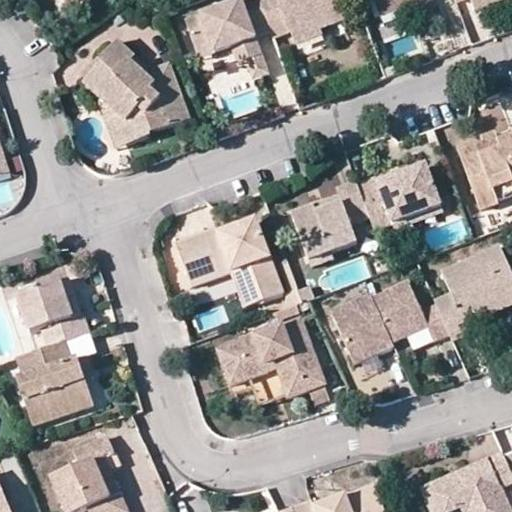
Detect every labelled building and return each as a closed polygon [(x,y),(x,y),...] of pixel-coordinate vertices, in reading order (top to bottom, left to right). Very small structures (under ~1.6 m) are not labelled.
[(80,0),(68,0),(76,11),(84,5),(80,0)] [(199,54),(229,42),(232,49),(238,65),(247,61),(262,56),(253,27),(269,21),(261,0),(241,0),(186,20),(199,54)] [(341,0),(261,0),(269,21),(274,35),(291,29),(295,38),(312,32),(310,26),(317,23),(319,29),(323,27),(348,18),(341,0)] [(384,0),(374,4),(380,19),(412,6),(409,0),(384,0)] [(471,0),(474,9),(498,0),(471,0)] [(312,32),(295,38),(297,43),(325,33),(323,27),(319,29),(317,23),(310,26),(312,32)] [(191,117),(172,70),(146,80),(138,72),(142,69),(132,60),(136,57),(119,42),(100,64),(101,68),(87,84),(102,101),(99,105),(101,108),(117,122),(128,146),(152,137),(152,132),(191,117)] [(232,49),(229,42),(199,54),(201,60),(232,49)] [(262,56),(247,61),(253,80),(268,74),(262,56)] [(142,69),(138,72),(146,80),(172,70),(169,63),(150,69),(136,57),(132,60),(142,69)] [(87,84),(81,91),(99,105),(102,101),(87,84)] [(101,108),(101,117),(117,151),(128,146),(117,122),(101,108)] [(0,132),(0,181),(16,175),(0,132)] [(483,138),(487,144),(502,139),(498,132),(483,138)] [(501,199),(497,186),(511,180),(511,136),(502,139),(487,144),(483,138),(462,146),(484,206),(501,199)] [(378,173),(359,180),(363,192),(370,213),(377,229),(396,221),(442,204),(426,160),(407,167),(393,172),(380,178),(378,173)] [(392,166),(393,172),(407,167),(406,162),(392,166)] [(311,253),(333,244),(359,235),(352,218),(370,213),(363,192),(359,180),(358,179),(339,186),(339,188),(342,194),(344,201),(319,210),(318,203),(296,211),(311,253)] [(511,180),(497,186),(501,199),(511,195),(511,180)] [(318,203),(319,210),(344,201),(342,194),(318,203)] [(396,221),(398,228),(444,211),(442,204),(396,221)] [(199,286),(210,282),(239,273),(253,267),(266,301),(288,292),(262,221),(223,235),(213,240),(211,235),(183,245),(199,286)] [(211,235),(213,240),(223,235),(222,231),(211,235)] [(311,253),(313,259),(335,251),(333,244),(311,253)] [(482,314),(480,307),(511,292),(511,273),(500,247),(443,271),(451,294),(434,302),(436,305),(449,336),(452,343),(470,335),(468,328),(465,320),(482,314)] [(253,267),(239,273),(244,290),(250,306),(266,301),(253,267)] [(83,317),(75,320),(68,299),(76,296),(71,280),(23,297),(34,335),(44,332),(49,330),(56,347),(68,343),(93,334),(87,316),(83,317)] [(409,282),(371,299),(392,345),(427,329),(433,343),(449,336),(436,305),(421,312),(409,282)] [(465,320),(468,328),(511,309),(511,292),(480,307),(482,314),(465,320)] [(76,296),(68,299),(75,320),(83,317),(76,296)] [(355,366),(393,348),(392,345),(371,299),(369,296),(331,314),(355,366)] [(266,365),(277,361),(280,369),(290,394),(291,396),(325,383),(301,321),(221,350),(233,385),(252,379),(269,372),(266,365)] [(49,330),(44,332),(49,350),(56,347),(49,330)] [(19,381),(35,427),(98,406),(90,382),(81,359),(75,362),(68,343),(56,347),(49,350),(19,360),(26,379),(19,381)] [(89,357),(81,359),(90,382),(97,379),(89,357)] [(280,369),(277,361),(266,365),(269,372),(280,369)] [(124,511),(113,484),(104,488),(95,465),(104,461),(113,458),(108,443),(74,457),(80,471),(50,482),(63,511),(124,511)] [(503,454),(488,460),(501,488),(511,484),(511,473),(510,468),(503,454)] [(510,511),(501,488),(488,460),(473,467),(475,471),(470,474),(468,469),(421,490),(430,511),(452,511),(462,508),(463,511),(510,511)] [(113,484),(109,475),(104,461),(95,465),(104,488),(113,484)] [(360,490),(367,494),(374,492),(371,486),(360,490)] [(0,511),(10,511),(0,489),(0,511)] [(381,511),(383,511),(374,492),(367,494),(360,490),(340,499),(344,504),(334,508),(328,503),(308,511),(304,511),(303,508),(293,511),(381,511)] [(328,503),(334,508),(344,504),(340,499),(328,503)]
